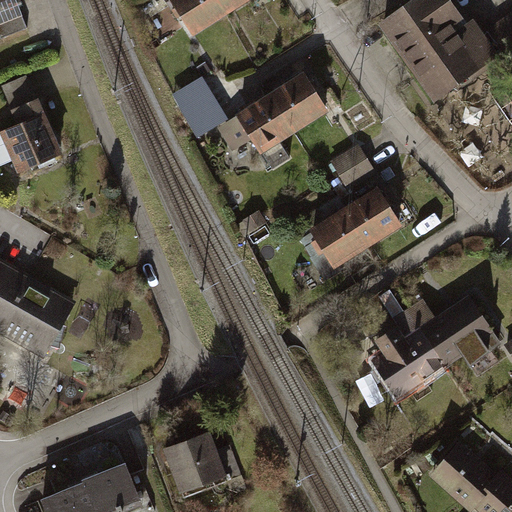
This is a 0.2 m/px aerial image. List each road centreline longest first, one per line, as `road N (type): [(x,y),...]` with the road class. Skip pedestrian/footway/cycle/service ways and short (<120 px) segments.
road 1 (residential): [(0,463),(202,371),(60,0)]
road 2 (residential): [(490,213),(415,137),(317,0)]
